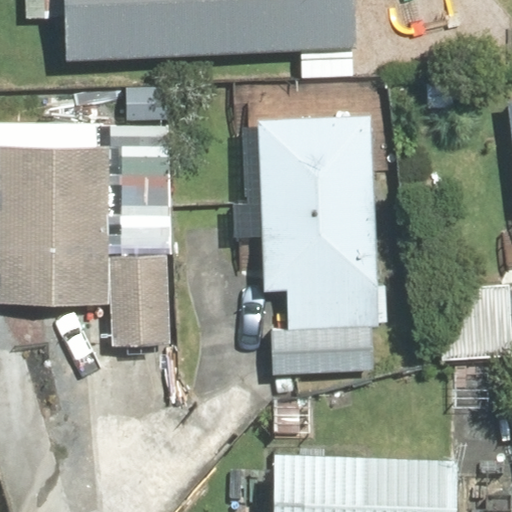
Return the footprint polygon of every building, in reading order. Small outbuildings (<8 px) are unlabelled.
[(71,0),(72,45),(361,39),(360,0),(71,0)] [(376,106),(265,109),(269,281),(294,281),(295,326),(381,324),(376,106)] [(119,138),(1,137),(0,250),(0,289),(118,291),(119,138)] [(511,282),(456,280),(452,357),(511,359),(511,282)] [(464,511),(466,462),(284,456),(282,511),(464,511)]
